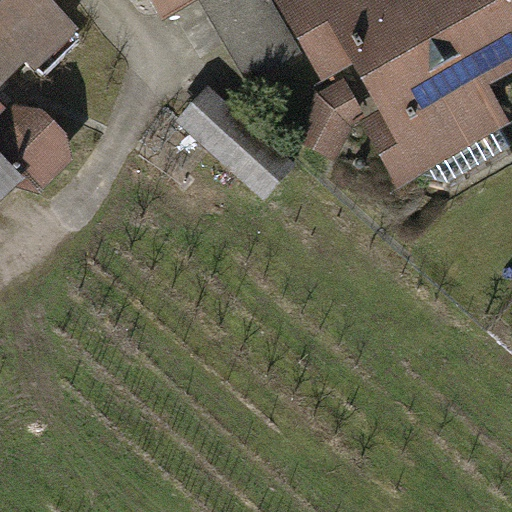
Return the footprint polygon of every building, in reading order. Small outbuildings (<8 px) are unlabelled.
[(0,0),(0,104),(88,19),(68,0),(0,0)] [(511,65),(511,0),(302,0),(338,62),(369,44),(402,102),(381,114),(415,173),(511,118),(511,96),(499,73),(511,65)] [(238,40),(261,78),(311,49),(289,11),(238,40)] [(217,94),(188,127),(278,206),(307,173),(217,94)] [(363,113),(323,97),(306,138),(346,154),(363,113)] [(0,133),(0,181),(24,158),(0,133)]
